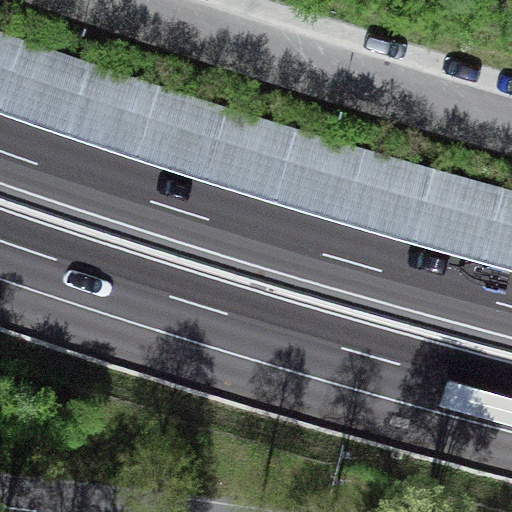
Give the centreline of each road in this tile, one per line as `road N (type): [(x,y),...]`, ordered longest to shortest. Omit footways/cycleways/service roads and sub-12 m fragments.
road 1 (motorway): [(511,306),(0,150)]
road 2 (motorway): [(0,240),(511,394)]
road 3 (residential): [(511,121),(121,0)]
